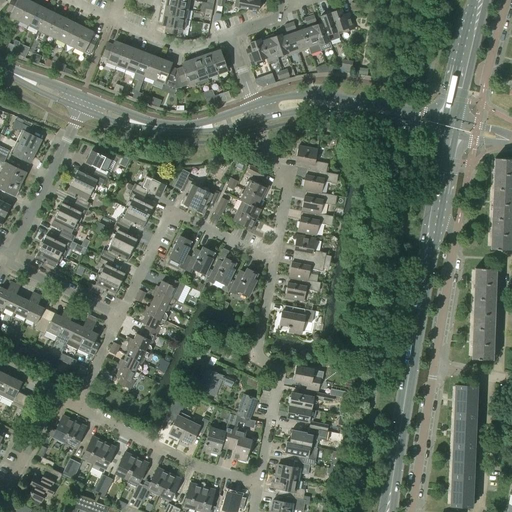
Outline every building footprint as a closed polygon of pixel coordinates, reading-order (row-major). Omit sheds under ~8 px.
[(0,0),(0,10),(7,2),(9,0),(0,0)] [(11,13),(9,16),(19,21),(28,2),(24,0),(9,0),(7,2),(9,4),(5,10),(11,13)] [(166,6),(187,9),(189,0),(166,0),(166,1),(167,1),(166,6)] [(257,11),(259,1),(256,0),(235,0),(234,7),(257,11)] [(28,2),(19,21),(28,25),(37,6),(28,2)] [(206,2),(204,13),(211,14),(213,4),(206,2)] [(354,4),(351,3),(350,10),(372,14),(373,8),(354,4)] [(47,10),(42,7),(42,8),(37,6),(28,25),(38,30),(47,10)] [(164,16),(185,20),(187,9),(166,6),(164,16)] [(354,28),(350,17),(344,19),(341,9),(329,13),(337,34),(342,33),(354,28)] [(47,10),(38,30),(47,35),(56,15),(52,13),(53,12),(47,10)] [(339,38),(337,34),(329,13),(320,16),(322,23),(329,42),(330,42),(330,41),(339,38)] [(61,16),(60,17),(56,15),(47,35),(56,39),(66,19),(61,16)] [(182,36),(183,30),(185,20),(164,16),(162,26),(165,27),(164,33),(182,36)] [(70,22),(71,21),(66,19),(56,39),(65,43),(74,24),(70,22)] [(312,26),(319,46),(321,51),(331,48),(329,42),(322,23),(312,26)] [(74,24),(65,43),(74,48),(84,29),(74,24)] [(321,51),(319,46),(312,26),(302,30),(309,49),(310,55),(321,51)] [(84,29),(74,48),(89,55),(97,39),(92,36),(93,33),(84,29)] [(302,30),(292,33),(299,53),(309,49),(302,30)] [(292,33),(282,37),(281,37),(287,53),(288,56),(299,53),(292,33)] [(271,38),(270,38),(277,57),(287,54),(288,56),(287,53),(281,37),(282,37),(281,34),(271,38)] [(270,35),(260,39),(266,59),(268,64),(278,61),(277,57),(270,38),(271,38),(270,35)] [(249,43),(251,48),(252,53),(246,55),(250,66),(263,62),(262,60),(266,59),(260,39),(249,43)] [(108,58),(106,62),(116,66),(123,46),(113,42),(112,45),(107,43),(102,56),(108,58)] [(125,69),(133,49),(123,46),(116,66),(125,69)] [(133,49),(125,69),(135,73),(143,52),(138,50),(137,51),(133,49)] [(228,71),(221,51),(216,52),(215,51),(210,53),(217,74),(228,71)] [(143,52),(135,73),(145,77),(152,57),(148,55),(148,54),(143,52)] [(201,57),(208,78),(217,74),(210,53),(205,55),(205,56),(201,57)] [(152,57),(145,77),(154,80),(162,59),(157,57),(156,58),(152,57)] [(190,60),(198,81),(208,78),(201,57),(197,59),(196,58),(190,60)] [(162,59),(154,80),(176,88),(176,69),(170,67),(172,64),(167,62),(167,61),(162,59)] [(176,88),(176,89),(198,81),(190,60),(185,61),(186,63),(181,64),(182,67),(176,69),(176,88)] [(263,77),(255,80),(256,84),(262,87),(266,86),(263,77)] [(155,98),(149,96),(146,102),(152,104),(155,98)] [(217,103),(214,96),(204,99),(207,106),(217,103)] [(21,132),(16,142),(36,151),(41,140),(26,132),(29,127),(22,124),(15,120),(11,127),(21,132)] [(16,142),(10,154),(30,163),(36,151),(16,142)] [(298,156),(296,167),(308,169),(326,172),(328,164),(315,161),(317,149),(298,145),(296,155),(298,156)] [(0,146),(0,154),(6,157),(9,151),(0,146)] [(85,162),(97,167),(94,172),(107,178),(110,173),(106,171),(111,160),(91,150),(85,162)] [(511,189),(511,159),(494,158),(493,188),(511,189)] [(0,174),(20,184),(26,172),(5,162),(0,172),(0,174)] [(265,173),(250,166),(247,172),(262,179),(265,173)] [(302,190),(305,190),(307,190),(321,193),(323,182),(336,184),(338,174),(326,172),(308,169),(306,175),(305,175),(304,180),(302,190)] [(92,177),(77,170),(72,181),(92,191),(95,184),(98,186),(100,185),(101,183),(104,184),(107,178),(94,172),(92,177)] [(0,188),(14,195),(20,184),(0,174),(0,188)] [(179,188),(184,177),(179,174),(174,186),(179,188)] [(133,186),(131,190),(144,196),(147,191),(160,197),(168,180),(158,175),(156,180),(152,178),(151,178),(146,176),(142,183),(140,182),(139,183),(138,185),(134,184),(133,186)] [(180,203),(192,208),(201,189),(202,187),(201,185),(192,181),(193,180),(187,177),(181,190),(186,192),(180,203)] [(249,180),(245,190),(263,199),(268,188),(249,180)] [(66,193),(77,198),(75,203),(88,209),(91,204),(86,202),(92,191),(72,181),(66,193)] [(235,186),(228,182),(226,187),(233,190),(235,186)] [(202,189),(201,189),(192,208),(203,214),(208,203),(213,205),(220,193),(214,190),(213,191),(203,187),(202,189)] [(511,189),(493,188),(492,219),(511,219),(511,189)] [(131,201),(127,209),(147,218),(153,207),(142,201),(144,196),(131,190),(131,191),(128,196),(129,196),(128,198),(129,201),(131,201)] [(258,208),(263,199),(245,190),(240,200),(260,210),(260,209),(258,208)] [(303,201),(301,211),(303,211),(320,214),(322,203),(335,205),(337,196),(321,193),(307,190),(305,201),(303,201)] [(0,200),(0,215),(4,217),(10,205),(0,200)] [(242,201),(237,210),(255,219),(260,210),(240,200),(242,201)] [(72,208),(61,202),(56,214),(76,223),(81,213),(85,215),(88,209),(75,203),(72,208)] [(220,216),(226,205),(219,202),(214,213),(220,216)] [(116,222),(128,229),(130,224),(142,229),(147,218),(127,209),(124,215),(122,214),(121,215),(120,218),(118,217),(116,222)] [(248,228),(247,231),(252,233),(255,226),(252,225),(255,219),(237,210),(232,221),(248,228)] [(303,211),(301,222),(299,221),(297,231),(316,235),(318,223),(331,226),(333,216),(320,214),(303,211)] [(50,225),(62,230),(59,235),(72,242),(75,236),(71,234),(76,223),(56,214),(50,225)] [(511,219),(492,219),(490,249),(511,250),(511,225),(511,219)] [(117,231),(112,241),(131,251),(137,239),(126,234),(128,229),(116,222),(113,228),(117,231)] [(57,240),(46,235),(40,246),(60,256),(65,246),(69,248),(72,242),(59,235),(57,240)] [(293,250),(295,250),(294,256),(329,263),(331,256),(325,255),(326,253),(313,250),(315,239),(296,235),(293,250)] [(180,236),(169,257),(181,263),(179,267),(185,270),(191,257),(185,254),(189,247),(187,247),(190,241),(180,236)] [(100,255),(113,262),(115,256),(126,262),(131,251),(112,241),(107,251),(103,249),(100,255)] [(35,257),(46,263),(43,268),(56,274),(59,268),(55,266),(60,256),(40,246),(35,257)] [(201,251),(195,248),(191,257),(185,270),(191,273),(193,270),(205,276),(205,275),(209,277),(212,270),(207,268),(212,259),(210,258),(213,252),(203,247),(201,251)] [(105,265),(100,275),(119,284),(125,273),(110,266),(113,262),(100,255),(97,261),(105,265)] [(290,267),(288,277),(290,277),(307,280),(310,269),(322,271),(323,268),(328,269),(329,263),(294,256),(292,267),(290,267)] [(232,269),(235,263),(225,258),(223,262),(217,259),(212,270),(209,277),(207,281),(213,284),(215,280),(223,284),(221,290),(228,293),(229,292),(234,281),(229,279),(234,269),(232,269)] [(240,270),(234,282),(234,281),(229,292),(235,295),(237,290),(248,296),(256,280),(254,279),(257,274),(247,268),(245,272),(240,270)] [(494,299),(495,269),(475,268),(473,298),(494,299)] [(88,289),(100,295),(103,290),(114,296),(119,284),(100,275),(95,285),(90,283),(88,289)] [(156,285),(154,290),(175,300),(178,301),(185,285),(169,277),(167,283),(162,280),(159,287),(156,285)] [(290,277),(288,288),(286,287),(284,297),(303,301),(306,289),(318,292),(320,282),(307,280),(290,277)] [(0,306),(3,308),(15,284),(11,282),(7,290),(0,286),(0,306)] [(20,286),(15,284),(3,308),(14,313),(22,298),(16,295),(20,286)] [(139,289),(137,294),(143,298),(146,293),(139,289)] [(151,301),(166,308),(168,310),(171,305),(173,304),(175,300),(154,290),(152,295),(154,296),(151,301)] [(28,301),(22,298),(14,313),(25,319),(37,294),(32,292),(28,301)] [(41,296),(37,294),(25,319),(36,324),(34,329),(39,331),(45,319),(40,316),(44,308),(37,305),(41,296)] [(141,302),(143,298),(137,294),(134,299),(141,302)] [(473,298),(472,328),(493,329),(494,299),(473,298)] [(168,310),(166,308),(151,301),(149,307),(146,306),(144,310),(165,321),(167,316),(166,314),(168,310)] [(282,311),(279,325),(289,326),(288,333),(301,335),(302,329),(304,321),(311,323),(314,311),(290,306),(289,312),(282,311)] [(50,321),(45,319),(39,331),(43,333),(44,334),(46,331),(56,336),(57,334),(69,310),(65,308),(61,316),(54,313),(50,321)] [(74,312),(69,310),(57,334),(68,339),(76,324),(70,321),(74,312)] [(146,325),(143,330),(155,336),(161,326),(163,325),(165,321),(144,310),(142,315),(144,316),(141,322),(146,325)] [(82,327),(76,324),(68,339),(79,345),(93,316),(88,314),(82,327)] [(88,354),(88,355),(93,357),(99,345),(94,342),(98,334),(91,331),(97,319),(93,316),(79,345),(80,345),(78,347),(80,350),(88,354)] [(493,329),(472,328),(471,359),(492,359),(493,329)] [(125,341),(128,343),(149,353),(151,349),(150,346),(155,336),(143,330),(141,336),(136,333),(133,339),(128,337),(125,341)] [(114,342),(111,347),(118,350),(120,345),(114,342)] [(128,349),(126,354),(143,363),(145,358),(147,357),(149,353),(128,343),(126,347),(128,349)] [(208,353),(212,346),(206,343),(202,350),(208,353)] [(120,359),(118,363),(139,373),(141,369),(141,367),(143,363),(126,354),(123,360),(120,359)] [(164,373),(169,363),(160,358),(155,368),(164,373)] [(139,373),(118,363),(116,368),(119,369),(116,375),(120,378),(118,383),(130,389),(135,379),(137,378),(139,373)] [(312,376),(314,370),(296,366),(294,380),(308,383),(307,388),(318,391),(321,377),(312,376)] [(222,380),(224,381),(223,384),(231,388),(235,379),(227,376),(225,379),(223,378),(224,376),(206,368),(196,389),(215,397),(222,380)] [(0,372),(0,371),(0,395),(2,396),(11,377),(0,372)] [(13,401),(12,403),(24,408),(30,396),(18,390),(22,382),(11,377),(2,396),(13,401)] [(476,386),(455,385),(454,415),(475,416),(476,386)] [(311,409),(314,397),(291,392),(289,405),(311,409)] [(315,399),(333,402),(334,396),(320,393),(316,392),(315,399)] [(235,414),(236,415),(240,416),(247,419),(249,420),(256,399),(243,394),(235,414)] [(183,406),(177,404),(170,418),(175,420),(169,433),(180,439),(190,417),(185,414),(187,410),(182,408),(183,406)] [(309,422),(311,409),(289,405),(286,418),(309,422)] [(235,415),(230,414),(225,431),(210,427),(203,450),(218,455),(221,447),(226,448),(233,427),(236,415),(235,414),(235,415)] [(49,427),(46,434),(64,442),(74,421),(63,415),(55,430),(49,427)] [(236,415),(233,427),(237,428),(239,422),(245,424),(247,419),(240,416),(236,415)] [(453,445),(473,446),(475,416),(454,415),(453,445)] [(191,417),(190,417),(180,439),(191,444),(197,431),(203,434),(210,419),(204,416),(201,422),(198,421),(194,423),(189,420),(191,417)] [(75,448),(86,426),(74,421),(64,442),(75,448)] [(310,421),(309,428),(318,430),(327,431),(328,425),(310,421)] [(243,438),(245,430),(237,428),(233,427),(226,448),(234,451),(232,457),(245,461),(251,440),(243,438)] [(289,442),(286,441),(314,447),(315,440),(320,440),(320,439),(327,441),(329,431),(327,431),(318,430),(317,436),(316,436),(306,434),(307,432),(291,429),(289,442)] [(104,442),(92,436),(81,458),(93,464),(104,442)] [(284,453),(298,456),(297,462),(309,464),(313,465),(314,456),(308,455),(310,447),(314,447),(286,441),(284,453)] [(103,473),(116,447),(104,442),(93,464),(91,467),(103,473)] [(473,446),(453,445),(451,475),(472,476),(473,446)] [(126,480),(136,457),(125,452),(114,474),(126,480)] [(39,463),(46,466),(51,469),(54,463),(42,457),(39,463)] [(136,457),(126,480),(125,482),(135,487),(136,485),(137,485),(148,463),(136,457)] [(62,474),(67,476),(75,461),(69,459),(62,474)] [(80,464),(75,461),(67,476),(73,479),(80,464)] [(278,464),(275,476),(299,480),(301,473),(307,475),(309,464),(297,462),(294,461),(293,467),(278,464)] [(62,474),(51,469),(46,466),(42,473),(44,474),(41,480),(34,476),(29,485),(33,487),(28,496),(29,497),(27,501),(38,507),(40,502),(41,503),(45,494),(51,497),(56,486),(53,485),(55,480),(58,481),(62,474)] [(169,473),(157,467),(150,482),(145,480),(140,492),(145,495),(142,501),(143,502),(151,492),(158,495),(169,473)] [(169,501),(180,479),(169,473),(158,495),(169,501)] [(93,493),(98,496),(107,477),(102,474),(93,493)] [(450,506),(471,506),(472,476),(451,475),(450,506)] [(273,488),(288,491),(287,496),(305,500),(309,501),(310,497),(303,495),(305,489),(298,488),(299,480),(275,476),(273,488)] [(113,479),(107,477),(98,496),(103,498),(113,479)] [(202,486),(190,483),(183,506),(195,510),(202,486)] [(210,505),(215,490),(202,486),(195,510),(202,511),(213,511),(215,507),(210,505)] [(132,508),(140,492),(134,489),(126,506),(132,508)] [(213,511),(224,511),(228,511),(236,511),(241,495),(227,491),(225,496),(219,494),(215,507),(213,511)] [(145,495),(140,492),(132,508),(138,510),(142,501),(145,495)] [(76,495),(71,506),(68,511),(77,511),(78,509),(87,511),(106,511),(108,507),(76,495)] [(303,511),(305,500),(287,496),(286,502),(273,500),(270,511),(272,511),(291,511),(292,509),(294,509),(295,510),(303,511)] [(163,511),(171,511),(174,506),(168,503),(163,511)]
